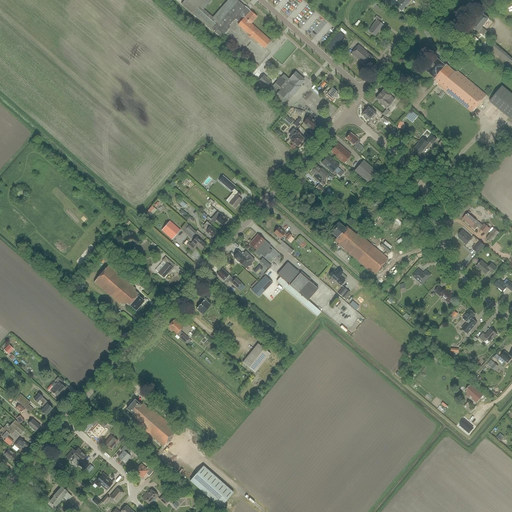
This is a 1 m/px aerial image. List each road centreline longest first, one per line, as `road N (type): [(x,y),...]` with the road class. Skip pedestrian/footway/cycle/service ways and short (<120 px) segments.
road 1 (secondary): [(65,420),(263,204)]
road 2 (unclassified): [(511,322),(451,266),(409,170),(347,111)]
road 3 (unclassified): [(363,90),(262,0)]
road 4 (secondary): [(263,204),(347,111)]
road 5 (unclassified): [(360,281),(263,204)]
road 6 (residential): [(144,482),(133,496),(123,472),(65,420)]
